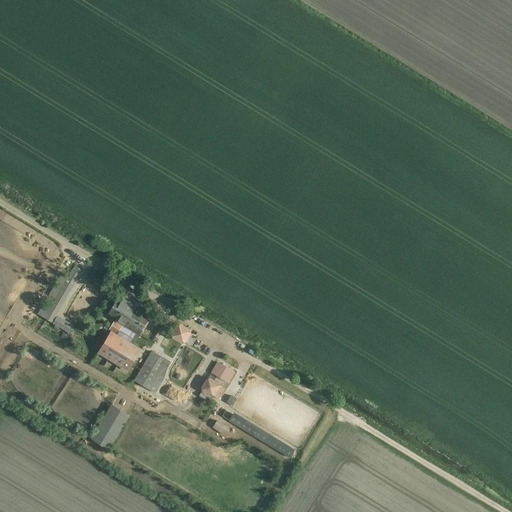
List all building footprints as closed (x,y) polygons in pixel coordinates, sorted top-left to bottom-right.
[(73,262),(43,316),(51,323),(82,269),(73,262)] [(118,299),(109,314),(118,319),(112,328),(111,331),(110,331),(117,335),(123,326),(140,336),(152,315),(123,298),(121,301),(118,299)] [(163,315),(166,309),(157,304),(154,310),(163,315)] [(52,324),(70,332),(75,324),(56,315),(51,323),(52,324)] [(154,330),(149,344),(154,346),(160,332),(154,330)] [(117,335),(110,331),(97,353),(128,371),(141,350),(132,344),(117,335)] [(174,369),(162,391),(170,399),(190,379),(192,381),(194,376),(195,376),(203,361),(185,379),(192,366),(195,362),(200,353),(196,349),(184,343),(181,346),(176,357),(173,359),(170,365),(174,369)] [(152,351),(135,380),(141,384),(155,393),(161,384),(157,381),(169,361),(152,351)] [(217,361),(200,389),(219,399),(235,371),(217,361)] [(201,394),(199,398),(207,402),(209,399),(201,394)] [(129,415),(111,404),(90,437),(109,449),(129,415)] [(270,436),(233,414),(229,422),(265,444),(270,436)] [(230,428),(217,420),(212,428),(225,436),(230,428)]
